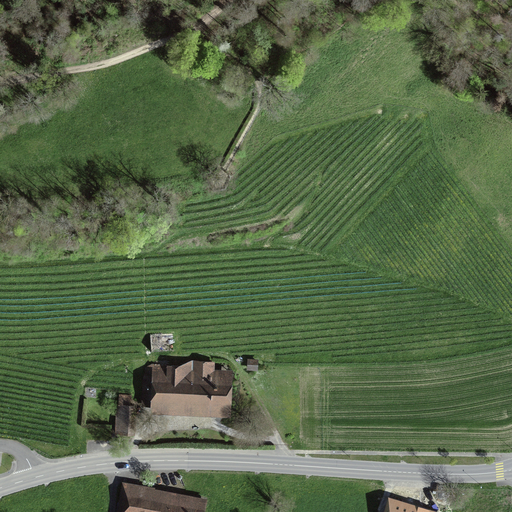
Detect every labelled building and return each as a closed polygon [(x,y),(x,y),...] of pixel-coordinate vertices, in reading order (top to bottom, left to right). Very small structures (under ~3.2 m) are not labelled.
[(170,336),(149,335),(148,362),(169,362),(170,336)] [(249,360),(249,368),(256,368),(257,361),(249,360)] [(181,368),(169,367),(168,365),(156,365),(155,373),(145,373),(144,405),(155,406),(155,407),(226,410),(228,376),(215,375),(216,373),(211,373),(211,375),(206,375),(206,366),(209,366),(209,362),(194,361),(194,363),(182,364),(181,368)] [(134,406),(118,405),(117,433),(132,433),(134,406)] [(201,511),(203,502),(185,499),(185,501),(154,495),(155,489),(127,484),(121,511),(201,511)] [(422,511),(391,503),(388,511),(422,511)]
